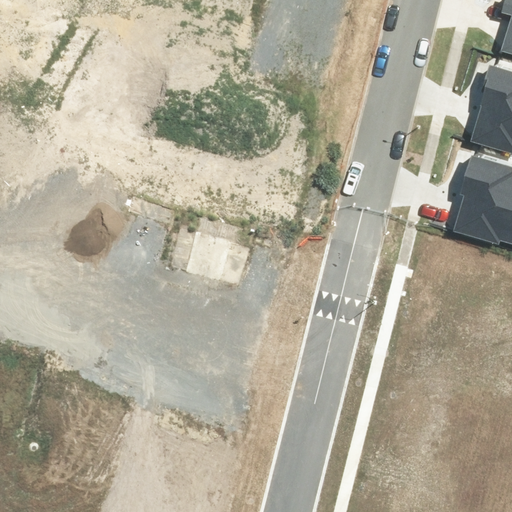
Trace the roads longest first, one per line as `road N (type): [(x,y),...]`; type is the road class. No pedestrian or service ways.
road 1 (unknown): [(314,400),(0,265)]
road 2 (residential): [(366,201),(285,511)]
road 3 (residential): [(366,201),(415,0)]
